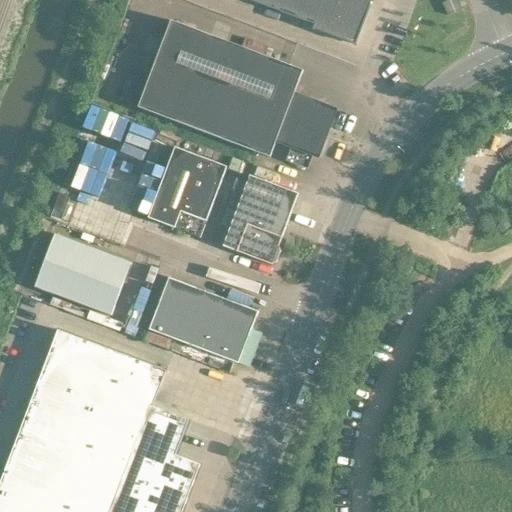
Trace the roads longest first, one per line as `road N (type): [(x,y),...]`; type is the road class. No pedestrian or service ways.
road 1 (tertiary): [(238,511),(346,215)]
road 2 (residential): [(441,286),(401,367),(384,382),(365,443),(365,511)]
road 3 (tertiary): [(346,215),(396,131),(459,75),(505,51)]
